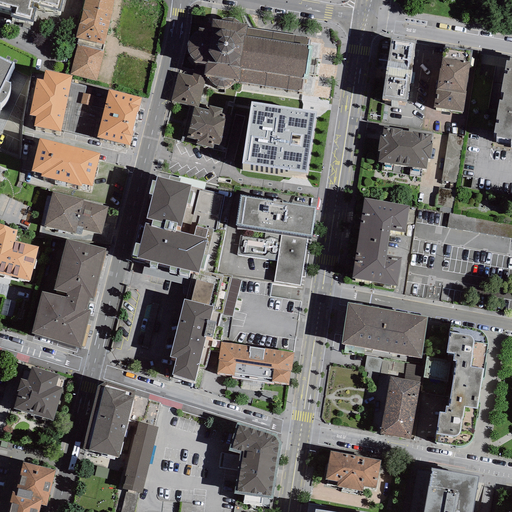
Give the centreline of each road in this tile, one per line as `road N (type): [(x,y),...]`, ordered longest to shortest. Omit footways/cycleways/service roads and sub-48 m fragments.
road 1 (secondary): [(92,368),(179,0)]
road 2 (tertiary): [(321,292),(364,21)]
road 3 (residential): [(92,368),(300,432)]
road 4 (residential): [(300,432),(511,471)]
road 5 (residential): [(511,322),(321,292)]
road 6 (residential): [(364,21),(511,47)]
road 7 (secondary): [(56,511),(92,368)]
road 8 (unknown): [(428,309),(444,233),(511,247)]
road 9 (tertiary): [(300,432),(321,292)]
